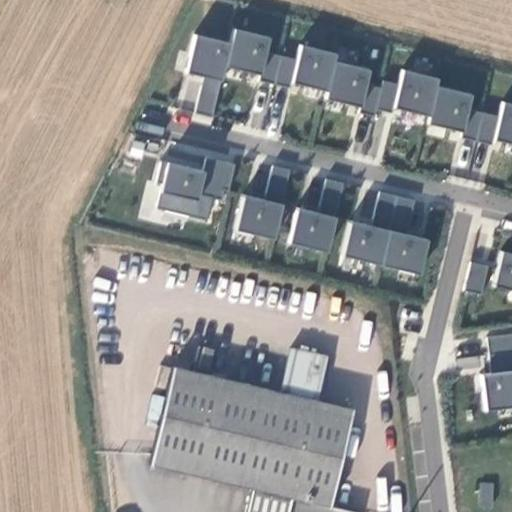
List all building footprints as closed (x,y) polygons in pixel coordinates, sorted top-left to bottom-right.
[(230,42),(192,34),(176,119),(212,126),(223,68),(290,81),(295,59),(268,53),(272,36),(233,28),(230,42)] [(336,63),(338,53),(303,44),(291,85),(391,112),(400,80),(336,63)] [(440,86),(441,80),(405,70),(393,111),(493,139),(499,117),(470,109),(474,95),(440,86)] [(511,100),(504,99),(495,140),(511,143),(511,100)] [(173,142),(154,206),(208,221),(215,195),(226,198),(236,161),(173,142)] [(283,198),(289,168),(271,165),(265,195),(283,198)] [(327,252),(344,183),(324,179),(316,211),(298,206),(290,243),(327,252)] [(354,221),(345,254),(421,276),(431,239),(407,232),(415,202),(380,192),(370,225),(354,221)] [(242,196),(237,231),(277,238),(282,202),(242,196)] [(511,255),(500,254),(494,289),(511,291),(511,255)] [(465,289),(483,292),(487,264),(469,261),(465,289)] [(511,323),(482,325),(489,383),(511,380),(511,323)] [(334,511),(318,507),(342,412),(305,402),(316,358),(280,349),(268,393),(162,366),(136,465),(238,490),(232,511),(334,511)] [(479,481),(477,507),(492,508),(493,482),(479,481)]
